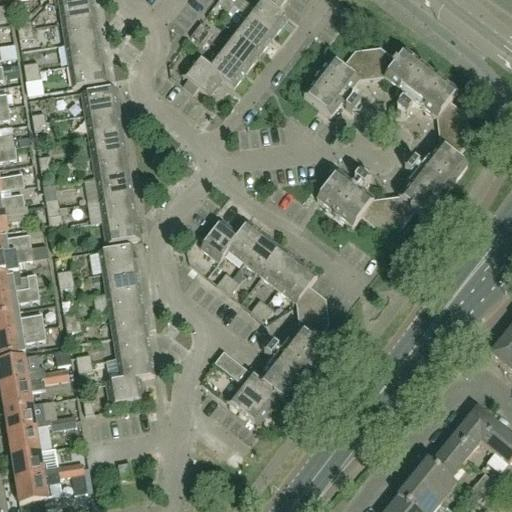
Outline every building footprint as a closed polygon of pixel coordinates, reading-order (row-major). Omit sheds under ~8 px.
[(96,22),(92,0),(90,0),(79,2),(58,5),(62,27),(96,22)] [(229,16),(234,9),(222,0),(221,0),(217,7),(229,16)] [(222,0),(234,9),(239,2),(236,0),(222,0)] [(260,0),(261,1),(277,14),(288,0),(260,0)] [(288,23),(277,14),(261,1),(247,19),(274,40),(288,23)] [(29,21),(26,6),(18,7),(20,22),(29,21)] [(274,40),(247,19),(234,36),(261,58),(274,40)] [(99,43),(96,22),(62,27),(65,49),(99,43)] [(17,27),(18,36),(33,34),(31,25),(17,27)] [(213,36),(201,27),(196,34),(207,43),(213,36)] [(34,42),(33,34),(18,36),(19,44),(34,42)] [(207,43),(196,34),(190,41),(202,50),(207,43)] [(261,58),(234,36),(221,53),(248,75),(261,58)] [(103,65),(99,43),(65,49),(69,70),(103,65)] [(248,75),(221,53),(208,69),(224,82),(222,84),(234,92),(248,75)] [(399,202),(374,205),(338,177),(316,205),(321,208),(352,233),(360,222),(377,235),(403,232),(415,215),(426,223),(467,171),(457,162),(470,146),(466,120),(450,107),(458,97),(405,56),(397,66),(380,53),(355,56),(342,73),(331,65),(303,100),(331,122),(359,86),(384,83),(398,93),(396,95),(404,102),(409,105),(422,115),(423,113),(437,124),(440,149),(429,163),(425,160),(411,177),(405,186),(409,189),(399,202)] [(224,82),(208,69),(196,60),(182,79),(188,84),(183,91),(193,99),(198,92),(209,101),(222,84),(224,82)] [(107,87),(103,65),(69,70),(72,92),(107,87)] [(23,69),(25,77),(39,74),(38,67),(23,69)] [(41,83),(39,74),(25,77),(26,86),(41,83)] [(119,114),(115,92),(81,97),(85,119),(119,114)] [(0,113),(9,112),(7,99),(0,100),(0,113)] [(55,122),(82,116),(79,102),(52,108),(55,122)] [(0,126),(11,125),(9,112),(0,113),(0,126)] [(123,136),(119,114),(85,119),(88,141),(123,136)] [(31,120),(33,128),(46,126),(44,118),(31,120)] [(47,134),(46,126),(33,128),(34,136),(47,134)] [(126,157),(123,136),(88,141),(92,162),(126,157)] [(0,154),(15,152),(13,139),(0,140),(0,154)] [(15,152),(0,154),(0,167),(17,164),(15,152)] [(129,178),(126,157),(92,162),(95,184),(129,178)] [(38,162),(40,171),(52,169),(51,160),(38,162)] [(54,177),(52,169),(40,171),(41,179),(54,177)] [(133,199),(129,178),(95,184),(99,205),(133,199)] [(0,195),(24,191),(22,179),(0,182),(0,195)] [(87,211),(98,209),(94,189),(84,191),(87,211)] [(0,202),(0,216),(25,212),(24,211),(23,199),(0,202)] [(137,221),(133,199),(99,205),(102,227),(137,221)] [(45,205),(47,213),(59,211),(58,203),(45,205)] [(6,228),(29,224),(27,211),(24,211),(25,212),(0,216),(0,236),(5,236),(7,235),(6,228)] [(61,220),(59,211),(47,213),(48,222),(61,220)] [(140,243),(137,221),(102,227),(106,248),(140,243)] [(226,254),(239,238),(222,225),(213,236),(206,230),(199,241),(205,246),(200,252),(219,267),(228,255),(226,254)] [(244,268),(266,241),(247,227),(239,238),(226,254),(228,255),(244,268)] [(64,241),(63,233),(50,235),(51,243),(64,241)] [(0,257),(31,252),(29,240),(6,244),(5,236),(0,236),(0,257)] [(261,281),(282,254),(266,241),(244,268),(261,281)] [(137,272),(133,250),(99,256),(103,278),(137,272)] [(0,277),(18,275),(25,273),(24,267),(33,265),(31,252),(0,257),(0,277)] [(278,295),(299,267),(282,254),(261,281),(278,295)] [(296,308),(309,292),(317,281),(299,267),(278,295),(296,308)] [(140,294),(137,273),(137,272),(103,278),(106,299),(140,294)] [(19,283),(18,275),(0,277),(0,298),(18,295),(29,293),(27,281),(19,283)] [(57,277),(58,285),(73,283),(71,275),(57,277)] [(223,295),(232,283),(226,278),(217,289),(223,295)] [(17,309),(40,305),(36,280),(27,281),(29,293),(18,295),(0,298),(0,318),(18,316),(17,309)] [(74,291),(73,283),(58,285),(59,294),(74,291)] [(230,300),(239,288),(232,283),(223,295),(230,300)] [(316,347),(329,330),(326,311),(325,305),(317,299),(309,292),(296,308),(299,334),(289,347),(288,347),(284,344),(278,353),(271,347),(265,347),(262,351),(264,356),(271,362),(264,370),(268,373),(259,385),(224,357),(215,368),(240,388),(226,405),(258,430),(279,403),(285,408),(326,355),(316,347)] [(144,315),(140,294),(106,299),(110,321),(144,315)] [(257,321),(266,309),(260,304),(251,316),(257,321)] [(108,328),(106,305),(94,306),(96,329),(108,328)] [(264,327),(273,315),(266,309),(257,321),(264,327)] [(147,337),(144,315),(110,321),(113,342),(147,337)] [(0,339),(44,332),(42,319),(19,323),(18,316),(0,318),(0,339)] [(64,320),(65,328),(80,326),(78,317),(64,320)] [(81,334),(80,326),(65,328),(66,337),(81,334)] [(511,368),(511,331),(502,343),(500,342),(500,343),(501,344),(490,359),(508,374),(511,368)] [(23,349),(46,345),(44,332),(0,339),(0,360),(24,356),(23,349)] [(151,358),(147,337),(113,342),(116,364),(151,358)] [(55,357),(57,371),(71,369),(69,355),(55,357)] [(154,380),(151,358),(116,364),(120,384),(120,385),(140,382),(140,383),(154,380)] [(76,361),(77,370),(92,367),(90,359),(76,361)] [(56,386),(55,376),(42,378),(41,373),(27,376),(24,361),(0,365),(0,390),(28,385),(43,383),(44,388),(56,386)] [(93,376),(92,367),(77,370),(78,378),(93,376)] [(69,384),(67,374),(55,376),(56,386),(69,384)] [(144,404),(140,383),(140,382),(120,385),(120,384),(105,386),(109,409),(144,404)] [(45,394),(44,388),(43,383),(28,385),(0,390),(0,391),(4,414),(32,409),(30,396),(45,394)] [(94,418),(92,406),(83,407),(85,420),(94,418)] [(42,407),(32,409),(4,414),(7,437),(36,433),(51,430),(51,435),(64,433),(63,428),(62,423),(45,426),(42,407)] [(480,447),(495,428),(477,412),(465,427),(463,425),(462,426),(464,428),(454,440),(473,456),(480,447)] [(77,431),(75,421),(62,423),(63,428),(64,433),(77,431)] [(511,465),(511,441),(509,439),(511,437),(510,437),(509,438),(495,428),(480,447),(508,470),(511,465)] [(40,456),(36,433),(7,437),(11,461),(40,456)] [(431,468),(450,483),(473,456),(454,440),(443,454),(441,453),(440,454),(442,455),(431,468)] [(42,470),(40,456),(11,461),(15,484),(44,480),(58,477),(58,472),(46,474),(46,469),(42,470)] [(450,483),(431,468),(427,465),(414,482),(412,480),(411,481),(413,483),(442,506),(456,488),(450,483)] [(84,478),(82,468),(70,470),(71,480),(84,478)] [(131,468),(119,470),(121,485),(133,483),(131,468)] [(45,490),(60,488),(60,482),(71,480),(70,470),(58,472),(58,477),(44,480),(15,484),(19,508),(48,504),(45,490)] [(87,497),(84,478),(71,480),(74,499),(87,497)] [(478,506),(494,486),(484,478),(468,498),(478,506)] [(437,511),(442,506),(413,483),(412,484),(410,483),(409,484),(411,485),(398,501),(411,511),(437,511)] [(411,511),(398,501),(389,511),(411,511)]
